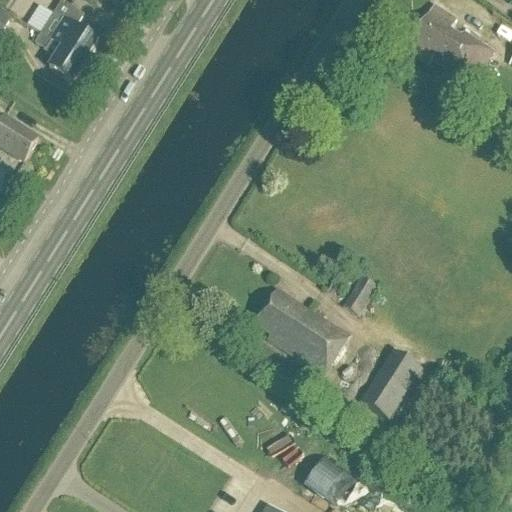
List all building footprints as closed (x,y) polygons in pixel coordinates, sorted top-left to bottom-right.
[(129,0),(98,0),(121,14),(129,0)] [(37,1),(31,10),(44,19),(50,10),(37,1)] [(100,48),(80,35),(89,22),(66,8),(58,21),(68,27),(63,36),(39,21),(32,32),(58,50),(87,68),(100,48)] [(434,11),(431,16),(406,55),(427,69),(431,64),(473,91),(495,56),(464,36),(461,41),(451,34),(457,25),(434,11)] [(0,40),(2,41),(13,23),(0,15),(0,40)] [(75,89),(87,68),(42,39),(35,49),(55,62),(49,73),(75,89)] [(40,144),(5,121),(0,129),(0,151),(24,167),(40,144)] [(360,322),(380,292),(363,281),(344,312),(360,322)] [(336,332),(278,294),(252,333),(268,343),(266,346),(305,372),(305,373),(322,384),(351,340),(337,331),(336,332)] [(390,427),(423,376),(393,357),(361,408),(390,427)]
